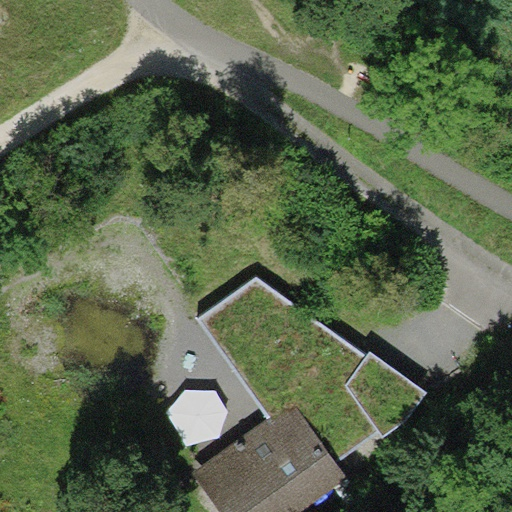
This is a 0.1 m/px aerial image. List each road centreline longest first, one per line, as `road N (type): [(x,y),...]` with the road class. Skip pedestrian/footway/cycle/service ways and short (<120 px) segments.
road 1 (track): [(511,284),(345,164),(181,29)]
road 2 (track): [(152,0),(181,29),(289,75),(511,207)]
